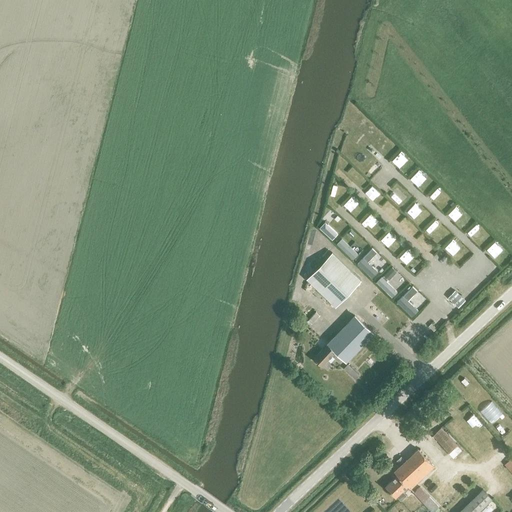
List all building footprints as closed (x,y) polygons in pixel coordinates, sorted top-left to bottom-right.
[(331,251),(306,278),(335,306),(360,279),(331,251)] [(455,290),(448,297),(458,306),(465,300),(455,290)] [(340,356),(345,362),(374,332),(355,314),(327,344),(313,358),(321,366),(332,355),(337,360),(340,356)] [(343,368),(355,379),(359,375),(347,364),(343,368)] [(449,454),(452,458),(460,450),(457,447),(440,428),(432,436),(449,454)] [(432,511),(439,506),(415,481),(433,465),(418,448),(394,471),(397,474),(384,486),(395,497),(407,486),(428,509),(430,511),(432,511)] [(456,511),(477,511),(492,499),(482,488),(456,511)]
